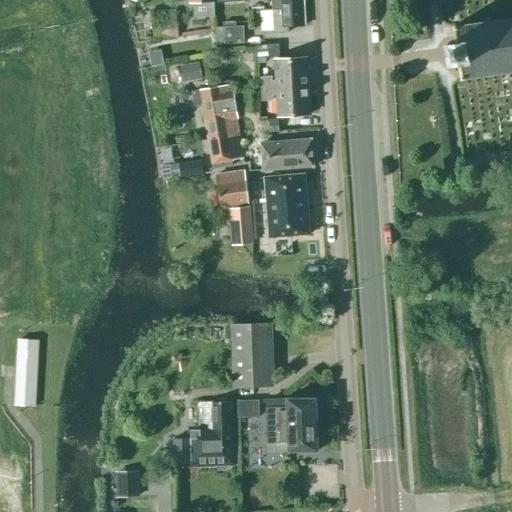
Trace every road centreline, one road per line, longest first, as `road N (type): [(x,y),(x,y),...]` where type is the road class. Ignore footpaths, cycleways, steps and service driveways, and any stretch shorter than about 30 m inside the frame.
road 1 (unclassified): [(321,0),(355,511)]
road 2 (primary): [(387,511),(353,0)]
